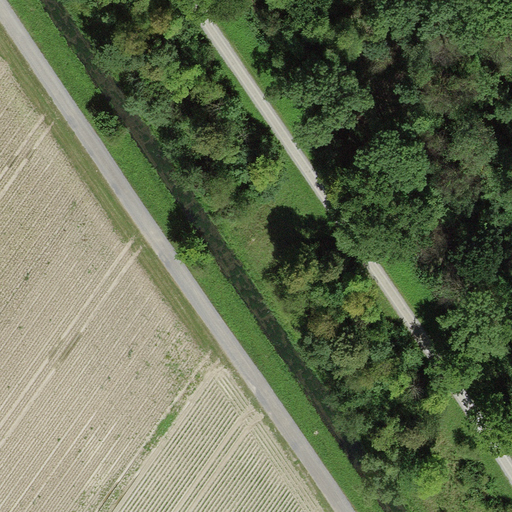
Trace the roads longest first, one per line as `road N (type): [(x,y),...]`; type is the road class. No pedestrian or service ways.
road 1 (track): [(340,511),(0,13)]
road 2 (track): [(200,0),(410,306),(511,474)]
